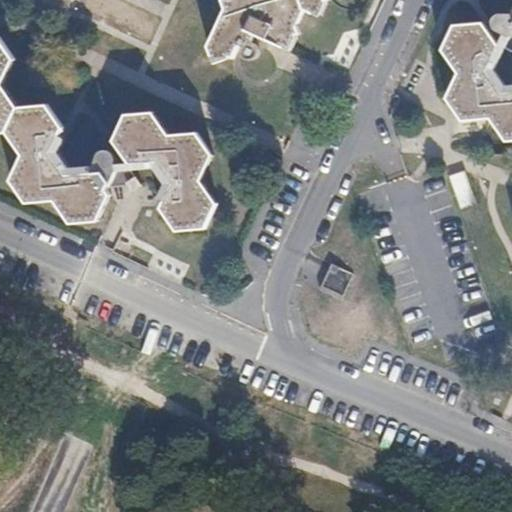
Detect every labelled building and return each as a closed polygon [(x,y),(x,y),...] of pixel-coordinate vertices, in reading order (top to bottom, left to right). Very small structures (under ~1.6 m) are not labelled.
[(238,0),(238,1),(228,4),(232,14),(216,48),(224,65),(242,59),(249,46),(254,49),(253,51),(253,53),(253,55),(254,58),(256,60),(260,61),(263,62),(266,60),(268,59),(269,56),(270,53),(269,51),(268,48),(266,46),(263,45),(261,45),(260,43),(264,35),(300,51),(308,35),(304,26),(312,9),(326,17),(335,0),(238,0)] [(511,16),(510,16),(506,16),(503,17),(499,19),(497,21),(495,24),(496,29),(497,32),(500,35),(505,36),(511,34),(511,16)] [(444,52),(459,74),(448,98),(463,123),(491,120),(506,142),(511,141),(511,94),(503,96),(487,73),(500,47),(485,25),(456,27),(444,52)] [(0,135),(14,134),(30,158),(17,180),(33,203),(62,202),(77,225),(104,224),(118,199),(113,192),(118,184),(110,172),(70,175),(55,151),(69,127),(53,105),(24,106),(9,84),(22,59),(8,38),(0,37),(0,135)] [(135,116),(120,142),(136,164),(165,164),(179,188),(167,212),(182,233),(211,233),(223,208),(207,185),(219,159),(204,137),(176,138),(161,114),(135,116)]
